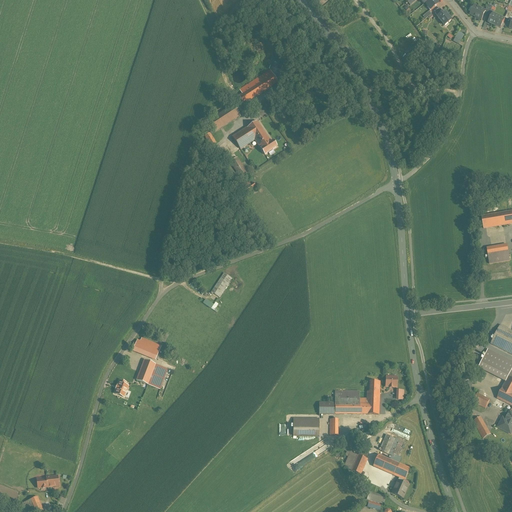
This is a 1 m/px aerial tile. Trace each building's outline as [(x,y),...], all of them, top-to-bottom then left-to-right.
[(429,0),(425,4),(431,11),(438,4),(434,0),(429,0)] [(486,11),(475,6),(470,15),(482,20),(484,14),(486,11)] [(438,17),(442,13),(439,8),(434,12),(438,17)] [(438,17),(437,17),(444,26),(451,21),(444,11),(442,13),(438,17)] [(505,20),(493,14),(488,23),(494,26),(494,25),(501,29),(505,20)] [(464,36),(458,33),(455,38),(461,41),(464,36)] [(238,70),(235,70),(233,71),(231,73),(230,75),(230,78),(231,80),(234,82),(236,83),(239,83),(242,82),(244,80),(245,77),(244,74),(243,72),(241,70),(238,70)] [(252,82),(240,90),(242,94),(239,97),(243,104),(278,83),(270,71),(252,82)] [(233,106),(208,122),(215,132),(240,116),(233,106)] [(271,142),(257,122),(232,138),(240,149),(255,140),(260,149),(271,142)] [(216,143),(210,133),(205,136),(211,147),(216,143)] [(271,142),(260,149),(265,155),(277,147),(273,141),(271,142)] [(237,158),(230,162),(240,178),(247,173),(237,158)] [(253,183),(243,189),(246,194),(256,187),(253,183)] [(511,211),(482,216),(484,229),(511,224),(511,211)] [(507,245),(487,248),(489,264),(510,261),(507,245)] [(226,283),(221,279),(212,293),(217,296),(226,283)] [(511,331),(500,326),(491,344),(511,354),(511,331)] [(160,350),(137,341),(133,351),(155,360),(160,350)] [(511,370),(511,362),(488,350),(479,368),(506,382),(509,377),(511,370)] [(162,368),(144,361),(139,376),(137,381),(148,385),(155,388),(162,368)] [(129,372),(123,370),(119,378),(130,382),(131,379),(137,381),(139,376),(133,374),(133,373),(129,371),(129,372)] [(511,378),(509,377),(506,382),(497,399),(511,406),(511,378)] [(397,378),(386,378),(386,387),(396,388),(397,378)] [(126,383),(120,381),(119,386),(118,386),(116,390),(117,391),(115,394),(124,398),(128,387),(125,386),(126,383)] [(380,382),(370,382),(370,392),(379,393),(380,382)] [(367,399),(360,399),(360,392),(335,392),(335,404),(319,404),(319,414),(360,415),(379,415),(379,393),(370,392),(367,392),(367,399)] [(490,400),(477,394),(473,402),(486,408),(490,400)] [(510,411),(504,424),(501,423),(501,422),(498,428),(511,435),(511,432),(511,412),(510,411)] [(490,435),(481,417),(474,421),(483,439),(490,435)] [(319,419),(293,419),(293,436),(319,436),(319,419)] [(338,419),(330,419),(330,435),(338,435),(338,419)] [(358,429),(345,435),(347,441),(360,434),(358,429)] [(394,439),(387,435),(381,448),(383,448),(381,452),(386,454),(388,450),(389,451),(394,439)] [(396,438),(389,455),(392,456),(390,460),(398,464),(401,458),(397,456),(404,442),(396,438)] [(369,455),(360,451),(358,456),(367,460),(369,455)] [(358,456),(350,453),(344,468),(360,475),(367,460),(358,456)] [(390,460),(378,455),(373,467),(399,478),(405,481),(410,469),(398,464),(390,460)] [(58,477),(46,478),(47,479),(47,488),(59,486),(58,477)] [(404,481),(399,478),(398,481),(397,481),(394,489),(394,488),(392,493),(403,498),(408,486),(403,483),(404,481)] [(42,479),(37,479),(37,482),(38,489),(43,488),(43,489),(46,489),(46,488),(47,488),(47,479),(42,479)] [(385,497),(369,492),(367,501),(383,505),(385,497)] [(37,497),(22,504),(25,511),(43,511),(42,509),(43,509),(37,497)]
